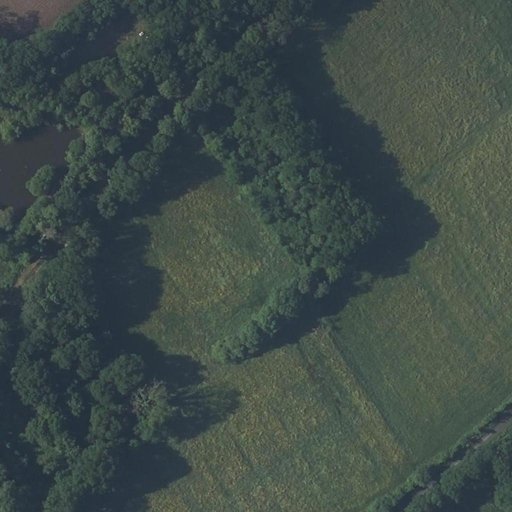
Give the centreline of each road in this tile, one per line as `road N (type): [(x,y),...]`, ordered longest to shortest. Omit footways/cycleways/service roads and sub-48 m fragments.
road 1 (track): [(0,294),(267,0)]
road 2 (unclassified): [(405,511),(511,421)]
